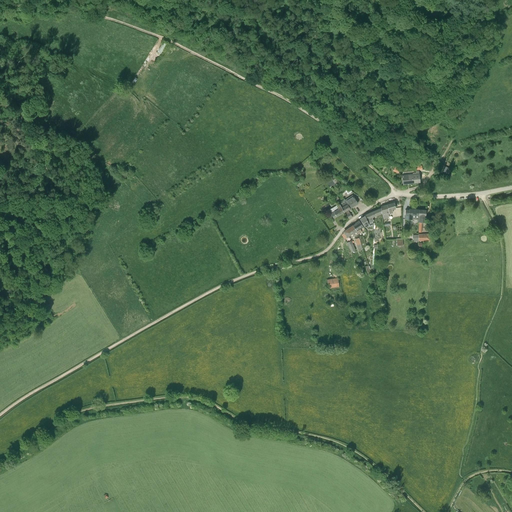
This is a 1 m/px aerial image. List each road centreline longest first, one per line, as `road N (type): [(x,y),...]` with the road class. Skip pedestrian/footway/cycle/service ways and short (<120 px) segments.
road 1 (track): [(0,460),(86,409),(191,397),(246,423),(343,444),(423,511)]
road 2 (track): [(399,194),(328,126),(169,40),(87,13),(0,3)]
road 3 (track): [(0,415),(208,292),(315,256),(334,241)]
road 4 (unclassified): [(334,241),(388,196),(511,187)]
